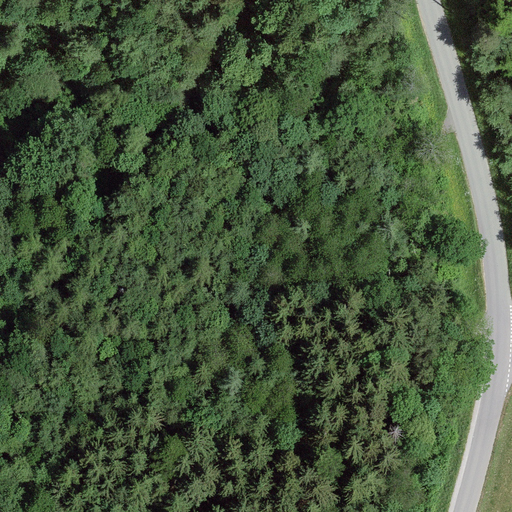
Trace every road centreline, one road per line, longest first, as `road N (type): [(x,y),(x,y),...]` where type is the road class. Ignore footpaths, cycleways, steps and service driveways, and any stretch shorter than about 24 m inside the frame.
road 1 (unclassified): [(430,0),(484,197),(499,343)]
road 2 (unclassified): [(499,343),(490,416),(462,511)]
